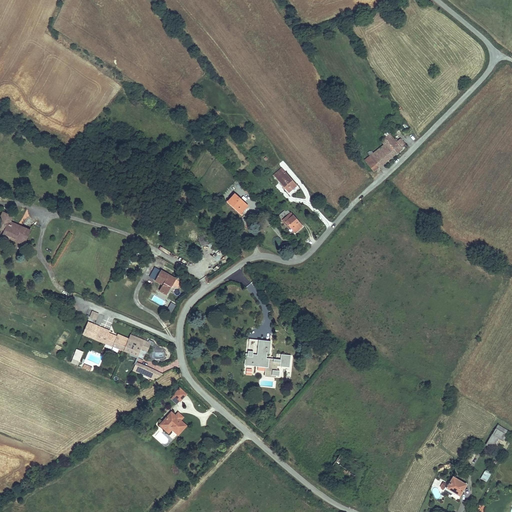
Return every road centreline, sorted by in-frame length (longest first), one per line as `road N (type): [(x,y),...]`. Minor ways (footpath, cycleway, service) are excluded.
road 1 (residential): [(352,511),(309,486),(196,387),(180,360),(180,321),(194,298),(248,259),(302,258),(486,73),(490,47),(437,0)]
road 2 (unknown): [(43,227),(44,262),(62,286),(98,308),(178,342),(142,304),(150,280)]
